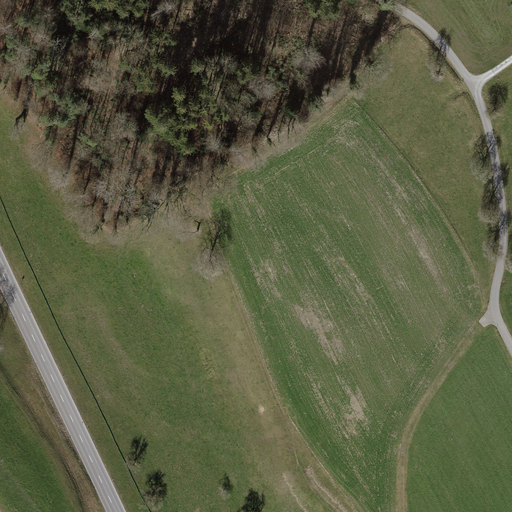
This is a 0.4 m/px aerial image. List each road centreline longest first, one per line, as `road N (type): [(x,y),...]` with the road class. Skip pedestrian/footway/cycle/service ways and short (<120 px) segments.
road 1 (track): [(511,349),(494,316),(504,241),(493,150),(472,88),(440,46),(386,0)]
road 2 (tertiary): [(116,511),(0,261)]
